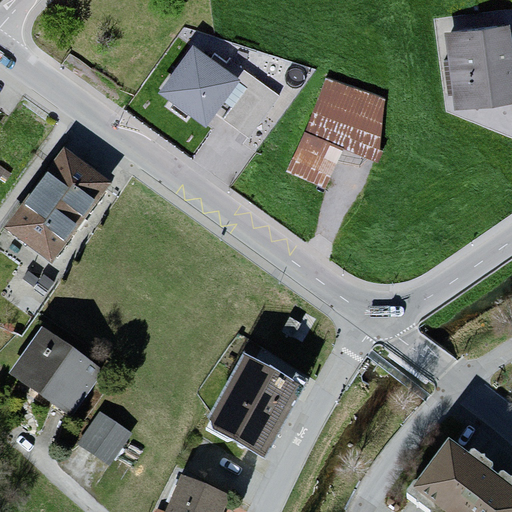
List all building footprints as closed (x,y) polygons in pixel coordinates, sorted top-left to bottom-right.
[(511,71),(505,22),(441,30),(452,110),(511,101),(511,71)] [(237,77),(193,46),(161,89),(205,121),(237,77)] [(381,102),(319,85),(285,176),(325,192),(341,148),(377,161),(381,102)] [(106,191),(56,155),(0,232),(0,234),(48,270),(106,191)] [(102,374),(37,331),(5,379),(70,422),(102,374)] [(295,395),(240,366),(202,437),(257,466),(295,395)] [(129,439),(94,415),(74,445),(108,468),(129,439)] [(511,511),(511,507),(443,454),(409,497),(428,511),(511,511)] [(223,511),(227,504),(178,483),(166,511),(223,511)]
